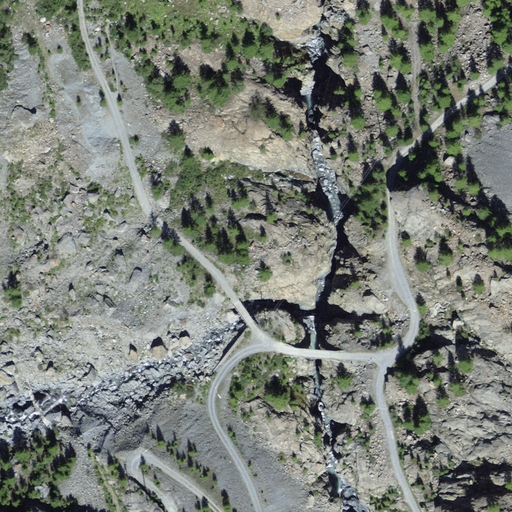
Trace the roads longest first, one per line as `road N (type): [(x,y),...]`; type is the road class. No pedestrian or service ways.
road 1 (track): [(383,357),(412,333),(414,312),(393,257),(391,164),(511,65)]
road 2 (track): [(236,302),(146,208),(112,102)]
road 3 (track): [(263,343),(222,371),(211,411),(258,511)]
road 4 (track): [(218,511),(140,457),(133,472),(170,511)]
road 5 (track): [(414,511),(378,390),(383,357)]
road 6 (track): [(383,357),(263,343)]
